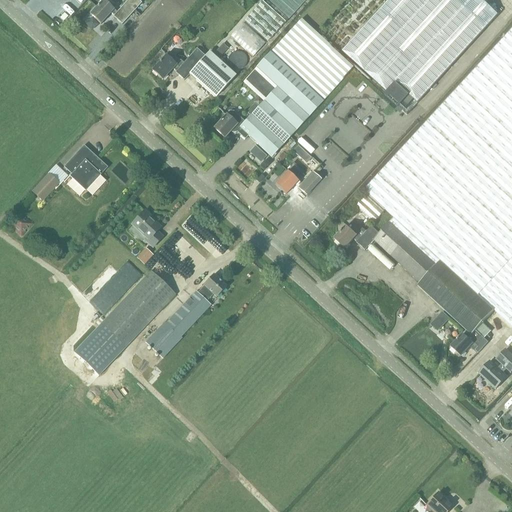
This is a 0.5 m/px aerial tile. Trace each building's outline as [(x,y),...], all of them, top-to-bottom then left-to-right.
[(122,24),(142,3),(138,0),(128,0),(117,12),(104,0),(91,15),(101,24),(111,13),(114,16),(114,17),(122,24)] [(481,0),(389,0),(342,52),(387,93),(384,96),(398,108),(409,96),(418,104),(498,15),(482,0),(481,0)] [(285,23),(262,2),(245,21),(268,42),(285,23)] [(300,22),(267,58),(320,106),(354,69),(355,68),(317,33),(302,20),(300,22)] [(222,57),(229,50),(224,45),(217,52),(222,57)] [(166,56),(152,71),(163,81),(173,70),(176,72),(185,81),(190,75),(216,99),(237,77),(210,53),(206,58),(197,50),(184,64),(180,61),(177,61),(174,64),(166,56)] [(267,58),(255,71),(307,120),(320,106),(267,58)] [(227,116),(214,129),(225,138),(234,129),(237,132),(245,140),(248,136),(272,158),(307,120),(255,71),(244,83),(251,89),(264,102),(252,116),(240,128),(234,123),(237,119),(237,115),(234,112),(230,112),(227,116)] [(325,147),(340,164),(347,157),(332,140),(325,147)] [(307,163),(313,157),(298,144),(293,150),(307,163)] [(100,175),(107,168),(89,151),(78,162),(73,158),(64,168),(72,175),(70,177),(86,192),(101,175),(100,175)] [(246,158),(238,165),(248,176),(256,168),(246,158)] [(298,188),(307,196),(321,181),(312,173),(301,185),(288,172),(276,185),(286,195),(295,185),(299,188),(298,188)] [(59,184),(49,176),(32,193),(42,202),(59,184)] [(367,195),(357,205),(375,222),(385,212),(367,195)] [(153,248),(162,238),(156,232),(160,228),(154,222),(153,223),(149,219),(151,217),(144,211),(132,225),(148,240),(147,242),(153,248)] [(33,225),(28,221),(26,223),(24,222),(27,220),(21,214),(9,227),(22,238),(33,225)] [(345,249),(358,235),(353,231),(352,232),(347,227),(335,240),(345,249)] [(179,252),(194,268),(204,259),(178,230),(160,246),(165,251),(172,258),(179,252)] [(145,250),(137,259),(143,265),(152,256),(145,250)] [(121,269),(133,281),(140,273),(128,262),(121,269)] [(150,272),(74,353),(99,376),(115,359),(175,295),(150,272)] [(217,298),(226,287),(213,275),(204,285),(204,286),(197,293),(196,292),(165,324),(164,323),(146,343),(163,359),(181,339),(180,338),(210,305),(206,302),(213,295),(217,298)] [(443,311),(431,324),(439,330),(450,318),(443,311)] [(488,343),(485,340),(475,331),(471,336),(468,339),(463,334),(451,348),(461,357),(470,348),(477,355),(488,343)] [(490,362),(479,374),(496,389),(506,378),(502,374),(506,370),(511,374),(511,372),(511,357),(506,351),(497,361),(502,365),(498,370),(490,362)] [(432,511),(448,511),(453,507),(438,493),(426,506),(432,511)]
